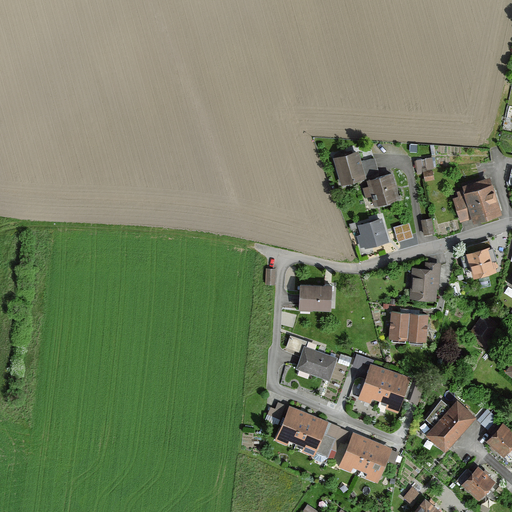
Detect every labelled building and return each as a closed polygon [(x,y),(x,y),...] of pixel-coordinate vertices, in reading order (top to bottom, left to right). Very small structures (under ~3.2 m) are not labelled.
[(346,153),(335,156),(343,182),(378,172),(374,158),(360,162),(357,152),(347,155),(346,153)] [(432,171),(424,172),(425,179),(433,178),(432,171)] [(398,198),(391,173),(369,180),(370,186),(364,188),(366,195),(373,193),(376,204),(398,198)] [(475,214),(476,217),(497,211),(487,180),(467,186),(468,189),(465,190),(467,195),(455,199),(461,218),(475,214)] [(433,232),(431,218),(422,220),(424,233),(433,232)] [(380,219),(361,225),(367,246),(376,243),(380,244),(383,243),(385,240),(386,240),(380,219)] [(409,222),(394,227),(398,239),(412,234),(409,222)] [(475,274),(494,268),(488,248),(482,250),(480,244),(469,247),(471,253),(469,254),(475,274)] [(439,272),(440,265),(428,264),(426,264),(426,270),(415,269),(412,296),(434,297),(436,272),(439,272)] [(275,269),(267,269),(266,283),(274,283),(275,269)] [(330,307),(331,286),(325,285),(325,286),(301,285),(300,306),(330,307)] [(410,313),(392,311),(390,337),(408,338),(410,313)] [(428,314),(410,313),(408,338),(425,340),(428,314)] [(497,326),(484,316),(470,335),(475,339),(477,335),(486,342),(497,326)] [(311,372),(329,378),(336,357),(304,346),(305,342),(291,337),(288,346),(303,351),(298,366),(311,370),(311,372)] [(371,359),(357,354),(353,365),(360,368),(363,361),(370,364),(371,359)] [(363,391),(380,397),(389,374),(371,368),(363,391)] [(407,380),(389,374),(380,397),(398,404),(407,380)] [(418,379),(410,400),(418,402),(425,382),(418,379)] [(429,433),(445,447),(473,415),(457,401),(451,408),(449,406),(449,405),(441,398),(426,418),(434,425),(435,425),(436,425),(429,433)] [(268,414),(279,418),(285,405),(278,402),(275,408),(271,407),(268,414)] [(280,433),(297,440),(307,417),(290,410),(280,433)] [(497,417),(491,412),(481,423),(487,428),(497,417)] [(324,424),(307,417),(297,440),(314,447),(313,451),(315,458),(321,461),(328,456),(331,448),(335,439),(328,436),(330,430),(323,427),(324,424)] [(488,430),(493,435),(489,440),(504,453),(511,443),(511,427),(510,430),(497,419),(488,430)] [(340,427),(332,424),(330,430),(328,436),(335,439),(340,427)] [(347,430),(340,427),(335,439),(331,448),(336,450),(340,441),(343,442),(347,430)] [(361,467),(371,443),(353,436),(344,459),(361,467)] [(371,443),(361,467),(378,474),(388,451),(371,443)] [(399,452),(391,449),(387,460),(394,463),(399,452)] [(458,477),(479,496),(493,481),(478,467),(473,473),(466,468),(458,477)] [(418,491),(412,487),(404,496),(410,501),(418,491)] [(441,511),(425,499),(414,511),(441,511)]
